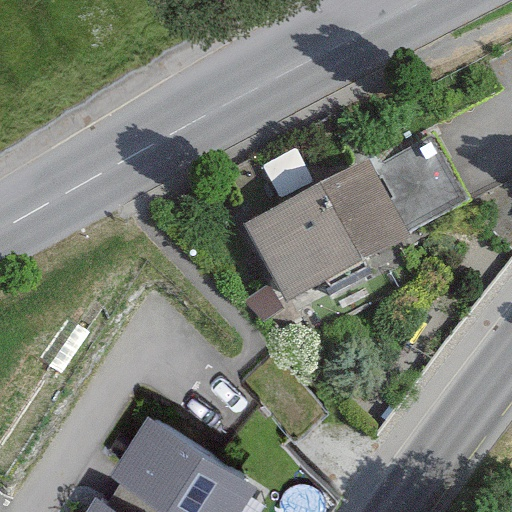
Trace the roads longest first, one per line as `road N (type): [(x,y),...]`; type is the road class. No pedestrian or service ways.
road 1 (secondary): [(0,229),(417,0)]
road 2 (residential): [(23,511),(139,342),(207,386)]
road 3 (secondary): [(396,511),(511,357)]
